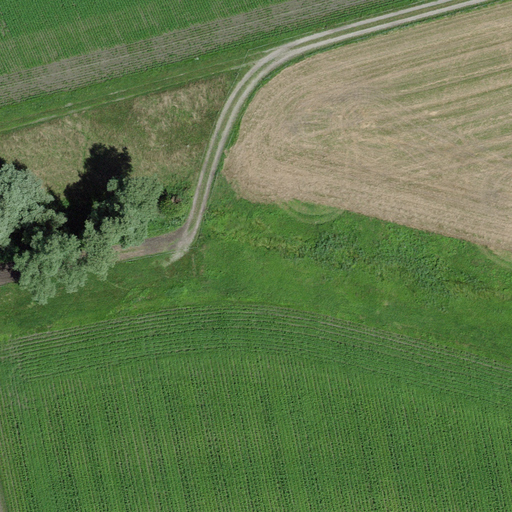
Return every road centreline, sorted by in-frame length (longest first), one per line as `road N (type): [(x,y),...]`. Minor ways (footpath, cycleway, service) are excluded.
road 1 (track): [(469,0),(290,48),(263,65),(217,138),(182,242),(166,259),(138,268)]
road 2 (track): [(276,57),(0,123)]
